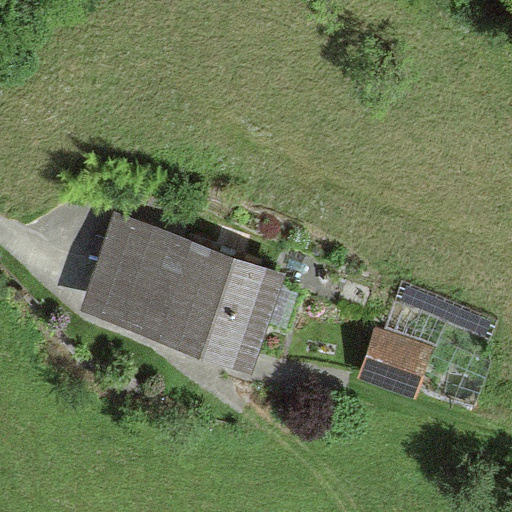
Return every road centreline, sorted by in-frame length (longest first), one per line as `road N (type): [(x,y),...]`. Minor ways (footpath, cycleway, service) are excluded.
road 1 (track): [(0,227),(20,238),(81,307),(197,357),(357,388),(511,445)]
road 2 (track): [(197,357),(341,511)]
